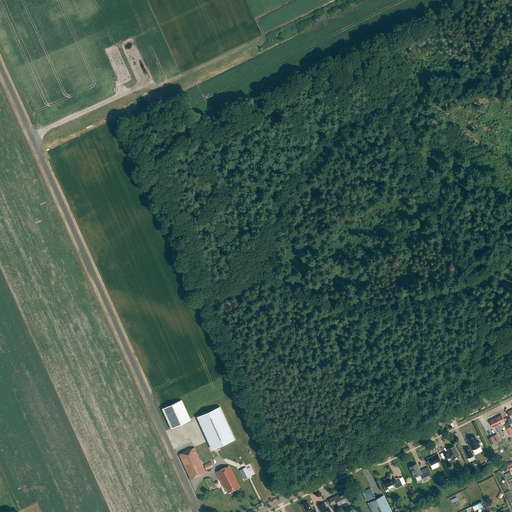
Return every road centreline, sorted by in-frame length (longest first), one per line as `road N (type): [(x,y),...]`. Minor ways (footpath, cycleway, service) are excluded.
road 1 (unclassified): [(199,511),(0,66)]
road 2 (tertiary): [(256,511),(511,387)]
